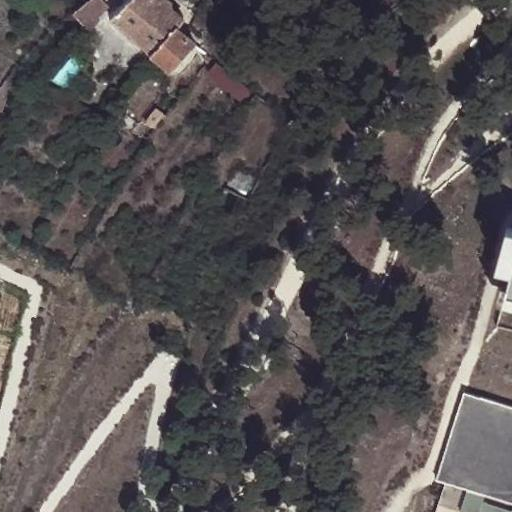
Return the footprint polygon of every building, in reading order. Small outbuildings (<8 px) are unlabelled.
[(82,25),(107,7),(102,0),(79,0),(69,7),(82,25)] [(126,0),(109,17),(112,19),(130,0),(126,0)] [(172,70),(195,44),(177,28),(184,20),(170,8),(169,1),(168,0),(130,0),(112,19),(172,70)] [(255,98),(216,62),(207,71),(247,107),(255,98)] [(511,218),(493,212),(483,260),(499,265),(495,289),(511,293),(511,218)] [(463,489),(480,496),(511,506),(511,505),(511,408),(460,392),(430,479),(442,483),(463,489)] [(474,511),(478,504),(480,496),(463,489),(454,511),(474,511)]
